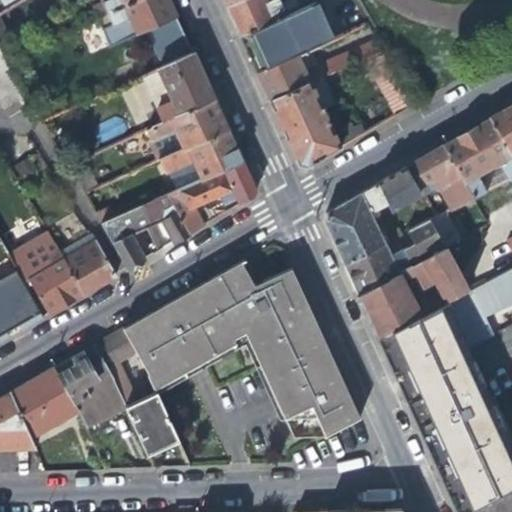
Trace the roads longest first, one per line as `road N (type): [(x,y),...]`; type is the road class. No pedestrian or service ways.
road 1 (residential): [(0,497),(414,481)]
road 2 (residential): [(286,203),(0,369)]
road 3 (residential): [(414,481),(286,203)]
road 4 (residential): [(286,203),(511,70)]
road 5 (residential): [(286,203),(196,0)]
